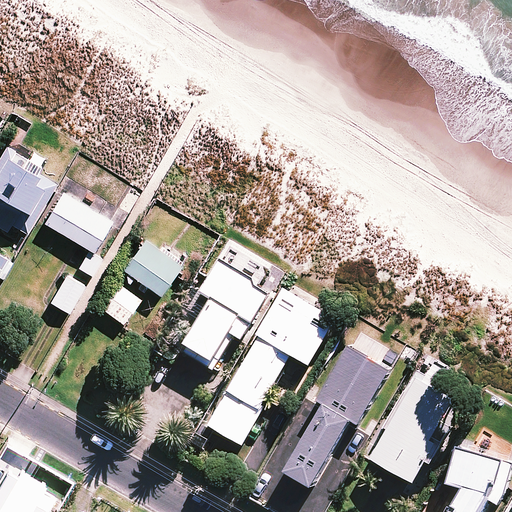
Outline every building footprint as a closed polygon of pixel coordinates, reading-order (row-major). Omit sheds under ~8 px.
[(46,160),(12,140),(0,160),(0,225),(8,230),(12,223),(29,233),(58,184),(39,172),(46,160)] [(114,221),(65,192),(47,222),(96,251),(114,221)] [(184,265),(148,238),(126,268),(162,294),(184,265)] [(0,276),(4,278),(14,262),(0,253),(0,276)] [(274,290),(222,260),(204,290),(217,298),(186,350),(217,368),(237,333),(246,338),(274,290)] [(91,286),(69,274),(53,302),(75,314),(91,286)] [(143,299),(121,284),(104,308),(126,323),(143,299)] [(340,317),(287,287),(261,333),(263,334),(212,424),(244,443),(295,353),(313,363),(340,317)] [(395,368),(354,344),(323,399),(330,403),(291,469),(316,483),(353,418),(363,424),(395,368)] [(450,370),(429,359),(377,456),(420,479),(431,458),(436,460),(450,433),(444,430),(465,390),(444,379),(450,370)] [(451,480),(467,485),(452,511),(485,511),(492,500),(501,504),(511,474),(511,460),(463,444),(451,480)] [(0,511),(47,511),(54,501),(10,477),(0,495),(0,511)]
